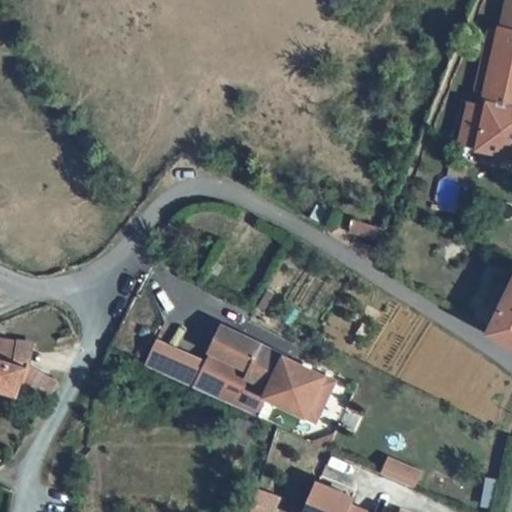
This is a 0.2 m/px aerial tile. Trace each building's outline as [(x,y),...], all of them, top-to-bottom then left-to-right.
[(511,2),(501,0),(499,0),(492,39),(496,40),(481,120),(511,126),(511,2)] [(386,230),(351,215),(342,236),(377,250),(386,230)] [(401,257),(387,250),(382,262),(396,269),(401,257)] [(511,276),(486,335),(511,347),(511,276)] [(329,381),(229,334),(218,357),(255,374),(252,381),(276,393),(272,402),(311,420),(329,381)] [(0,391),(50,405),(62,385),(29,371),(19,369),(19,345),(0,343),(0,391)] [(262,402),(257,415),(291,428),(296,415),(262,402)] [(415,487),(422,469),(386,455),(379,473),(415,487)] [(389,511),(310,482),(299,511),(389,511)] [(253,489),(248,511),(273,511),(277,493),(253,489)]
